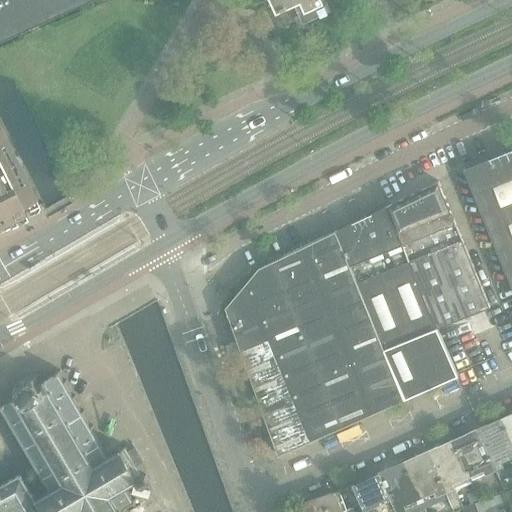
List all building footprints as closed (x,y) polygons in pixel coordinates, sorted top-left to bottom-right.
[(0,0),(0,39),(86,0),(0,0)] [(330,11),(325,1),(324,1),(323,0),(272,0),(278,11),(296,3),(305,22),(321,15),(330,11)] [(38,207),(0,130),(0,229),(36,211),(38,207)] [(511,149),(464,169),(511,287),(511,149)] [(438,181),(387,206),(410,261),(462,240),(438,181)] [(387,206),(336,230),(350,267),(357,282),(410,261),(387,206)] [(282,257),(274,261),(332,404),(325,407),(335,430),(404,400),(402,395),(384,350),(357,282),(350,267),(336,230),(333,232),(282,257)] [(462,240),(410,261),(437,328),(490,307),(462,240)] [(259,268),(225,307),(235,336),(245,363),(278,455),(335,430),(325,407),(332,404),(274,261),(270,263),(259,268)] [(410,261),(357,282),(384,350),(402,395),(404,400),(458,376),(457,372),(437,328),(410,261)] [(148,478),(146,475),(142,474),(141,474),(136,466),(143,462),(135,447),(128,452),(126,449),(126,448),(125,446),(121,449),(119,446),(117,447),(119,450),(108,457),(100,444),(102,442),(101,440),(99,442),(91,429),(93,427),(92,425),(90,427),(82,414),(85,412),(84,410),(81,412),(74,399),(76,397),(75,395),(73,397),(65,384),(67,382),(66,380),(64,382),(59,373),(61,372),(60,370),(58,372),(56,369),(55,370),(56,373),(44,380),(43,379),(41,380),(42,381),(38,383),(35,378),(37,377),(36,374),(34,375),(33,373),(30,375),(31,376),(24,380),(18,384),(17,383),(14,384),(15,386),(14,387),(15,390),(17,389),(20,394),(16,396),(15,395),(13,396),(14,397),(2,404),(1,402),(0,402),(0,405),(0,406),(0,405),(0,408),(1,407),(6,416),(4,417),(5,419),(7,418),(15,431),(13,432),(14,434),(16,433),(24,446),(22,447),(23,449),(25,448),(33,461),(31,462),(32,464),(34,462),(41,476),(39,477),(40,478),(39,478),(47,492),(36,499),(43,511),(121,511),(120,510),(132,503),(133,505),(135,504),(134,502),(136,500),(135,498),(133,500),(125,487),(137,480),(139,484),(143,485),(147,482),(148,478)] [(511,413),(501,418),(511,442),(511,413)] [(511,442),(501,418),(478,429),(495,469),(503,466),(504,467),(496,471),(501,481),(511,475),(511,442)] [(495,469),(478,429),(452,440),(468,476),(482,470),(484,474),(495,469)] [(453,482),(468,476),(452,440),(428,451),(446,491),(449,498),(452,506),(455,511),(464,508),(453,482)] [(446,491),(428,451),(404,462),(422,502),(425,501),(423,496),(433,491),(435,495),(446,491)] [(422,502),(404,462),(379,473),(396,511),(418,511),(425,509),(421,502),(422,502)] [(396,511),(379,473),(354,484),(358,493),(363,503),(366,511),(396,511)] [(43,511),(36,499),(47,492),(39,478),(28,485),(21,474),(0,485),(0,511),(43,511)] [(354,511),(353,507),(342,511),(335,491),(301,504),(298,509),(299,511),(354,511)] [(479,500),(475,491),(467,495),(471,504),(479,500)] [(488,511),(484,500),(476,504),(478,511),(488,511)]
